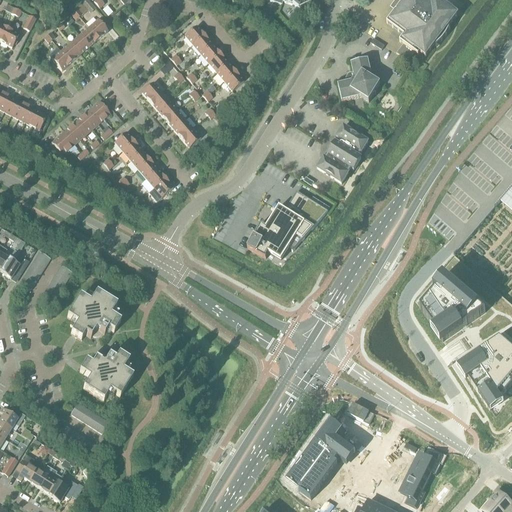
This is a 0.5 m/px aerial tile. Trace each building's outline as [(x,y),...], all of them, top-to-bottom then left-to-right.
[(282,3),(297,8),(311,2),(310,0),(283,0),(282,3)] [(431,0),(430,1),(428,0),(403,0),(401,2),(398,5),(396,8),(394,12),(393,15),(386,24),(404,37),(399,43),(418,57),(420,54),(425,58),(434,46),(435,47),(436,48),(437,46),(441,43),(442,41),(445,37),(446,35),(449,31),(450,29),(449,29),(448,28),(456,17),(451,13),(453,10),(440,0),(431,0)] [(91,15),(96,11),(87,1),(82,5),(91,15)] [(30,33),(36,21),(29,18),(23,30),(30,33)] [(89,29),(99,40),(107,33),(97,22),(89,29)] [(192,48),(204,38),(196,28),(184,38),(192,48)] [(89,48),(99,40),(89,29),(79,37),(89,48)] [(7,31),(0,44),(11,50),(18,36),(7,31)] [(176,44),(180,40),(176,35),(171,40),(176,44)] [(80,56),(89,48),(79,37),(70,45),(80,56)] [(200,56),(211,46),(204,38),(192,48),(200,56)] [(71,64),(80,56),(70,45),(61,53),(71,64)] [(208,66),(219,56),(211,46),(200,56),(208,66)] [(71,64),(61,53),(59,50),(57,52),(55,50),(52,52),(53,55),(50,57),(52,60),(51,61),(61,73),(71,64)] [(215,75),(227,65),(219,56),(208,66),(215,75)] [(368,103),(380,85),(372,80),(368,61),(351,65),(353,76),(350,77),(348,80),(349,83),(337,86),(341,103),(361,99),(368,103)] [(223,84),(235,74),(227,65),(215,75),(223,84)] [(158,83),(164,75),(157,71),(152,78),(158,83)] [(235,74),(223,84),(231,93),(243,84),(235,74)] [(149,104),(161,94),(153,85),(141,95),(149,104)] [(157,113),(168,103),(161,94),(149,104),(157,113)] [(0,112),(4,114),(12,100),(5,96),(0,104),(0,112)] [(11,118),(19,103),(12,100),(4,114),(11,118)] [(18,122),(26,107),(19,103),(11,118),(18,122)] [(165,122),(176,112),(168,103),(157,113),(165,122)] [(93,109),(104,121),(109,116),(99,104),(93,109)] [(25,125),(32,110),(26,107),(18,122),(25,125)] [(98,126),(104,121),(93,109),(87,113),(98,126)] [(32,129),(39,114),(32,110),(25,125),(32,129)] [(172,131),(184,121),(176,112),(165,122),(172,131)] [(92,131),(98,126),(87,113),(81,119),(92,131)] [(39,114),(32,129),(39,132),(46,118),(39,114)] [(86,136),(92,131),(81,119),(75,124),(86,136)] [(180,140),(192,130),(184,121),(172,131),(180,140)] [(80,141),(86,136),(75,124),(69,129),(80,141)] [(327,155),(317,170),(341,185),(350,170),(353,172),(361,160),(358,158),(360,153),(361,154),(368,143),(343,128),(334,143),(335,144),(328,156),(327,155)] [(74,146),(80,141),(69,129),(63,134),(74,146)] [(192,130),(180,140),(188,150),(200,140),(192,130)] [(68,152),(74,146),(63,134),(57,139),(68,152)] [(122,154),(134,144),(125,135),(114,145),(122,154)] [(62,157),(68,152),(57,139),(51,145),(62,157)] [(211,152),(220,144),(217,140),(208,148),(211,152)] [(130,163),(141,154),(134,144),(122,154),(130,163)] [(137,172),(149,162),(141,154),(130,163),(137,172)] [(145,181),(156,171),(149,162),(137,172),(145,181)] [(153,191),(165,181),(156,171),(145,181),(153,191)] [(312,188),(314,184),(306,178),(303,183),(312,188)] [(165,181),(153,191),(161,200),(173,190),(165,181)] [(511,186),(499,202),(511,213),(511,186)] [(280,205),(266,229),(261,226),(262,224),(261,223),(247,250),(266,260),(266,259),(265,259),(268,254),(281,262),(289,249),(292,251),(292,252),(293,253),(328,213),(297,193),(287,209),(280,205)] [(0,274),(10,281),(16,272),(21,276),(29,263),(23,260),(18,267),(13,263),(24,245),(20,242),(9,261),(1,273),(0,273),(0,274)] [(1,273),(9,261),(3,257),(6,252),(2,249),(0,251),(0,272),(0,273),(1,273)] [(30,292),(50,260),(39,253),(19,285),(30,292)] [(51,306),(71,274),(60,267),(40,299),(51,306)] [(436,293),(420,311),(434,331),(431,333),(440,346),(443,344),(462,331),(467,328),(485,315),(446,281),(443,279),(433,291),(436,293)] [(116,308),(95,295),(89,305),(79,299),(66,319),(76,325),(70,335),(73,337),(80,342),(84,336),(90,340),(92,337),(93,338),(94,338),(96,338),(98,337),(99,336),(100,335),(103,337),(107,331),(113,335),(119,324),(109,318),(116,308)] [(460,369),(457,370),(466,384),(469,382),(490,413),(491,414),(504,405),(501,401),(511,387),(511,351),(500,341),(484,352),(479,356),(460,369)] [(128,363),(122,359),(118,356),(114,362),(108,358),(106,361),(104,360),(103,360),(101,360),(100,361),(99,362),(98,363),(95,361),(91,367),(85,363),(81,369),(78,374),(88,380),(82,390),(103,403),(109,393),(119,399),(132,379),(122,373),(128,363)] [(101,436),(108,425),(77,405),(70,416),(101,436)] [(481,405),(477,410),(482,414),(486,409),(481,405)] [(0,420),(0,423),(11,431),(15,424),(19,427),(24,418),(11,409),(8,414),(1,410),(0,411),(0,414),(2,416),(0,420)] [(0,438),(4,441),(11,431),(0,423),(0,438)] [(316,444),(287,484),(311,501),(320,489),(337,466),(335,464),(338,460),(346,467),(355,454),(337,441),(343,432),(331,423),(316,443),(316,444)] [(88,458),(88,456),(95,447),(63,427),(56,438),(88,458)] [(46,460),(51,448),(41,444),(36,456),(46,460)] [(420,456),(415,466),(436,476),(441,466),(439,465),(441,460),(430,454),(427,460),(420,456)] [(29,484),(37,472),(40,466),(25,457),(15,472),(20,475),(16,481),(20,483),(22,480),(29,484)] [(8,464),(2,474),(7,478),(17,463),(14,461),(11,466),(8,464)] [(415,466),(410,476),(427,484),(431,475),(436,477),(436,476),(415,466)] [(47,478),(52,471),(47,468),(42,475),(37,472),(29,484),(39,490),(47,478)] [(49,497),(57,484),(52,481),(57,474),(52,471),(47,478),(39,490),(49,496),(48,498),(49,496),(49,497)] [(410,476),(405,486),(424,495),(424,494),(422,493),(427,484),(410,476)] [(59,505),(63,497),(69,501),(71,497),(76,500),(83,489),(78,486),(78,487),(72,484),(67,491),(57,484),(49,497),(49,496),(48,498),(59,505)] [(405,486),(400,496),(408,499),(405,505),(416,511),(418,508),(423,511),(429,498),(424,495),(405,486)] [(494,496),(488,503),(490,504),(499,511),(511,511),(511,506),(498,495),(496,497),(494,496)] [(358,508),(356,511),(375,511),(378,508),(367,503),(364,510),(364,511),(358,508)]
